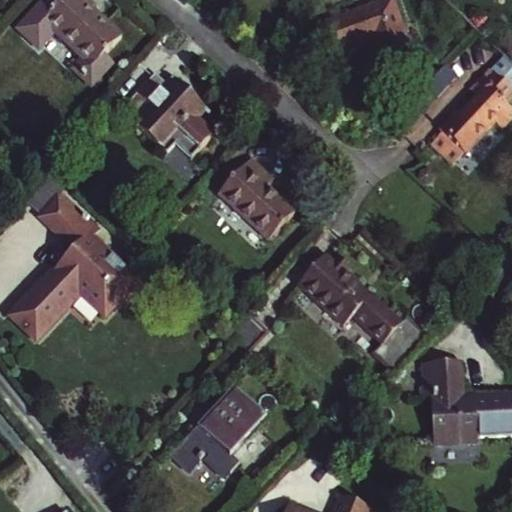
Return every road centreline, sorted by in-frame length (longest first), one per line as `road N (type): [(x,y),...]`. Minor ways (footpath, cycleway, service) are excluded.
road 1 (residential): [(172,0),(359,175)]
road 2 (residential): [(0,384),(104,511)]
